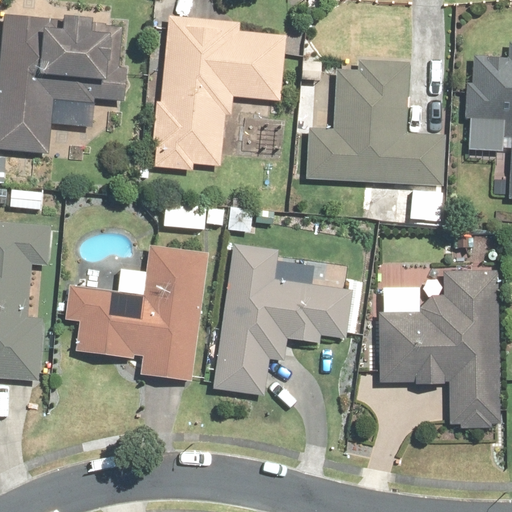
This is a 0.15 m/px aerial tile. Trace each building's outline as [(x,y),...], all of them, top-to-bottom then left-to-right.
[(4,11),(0,69),(0,150),(54,154),(56,124),(98,127),(100,96),(131,98),(137,21),(4,11)] [(158,101),(154,170),(230,174),(234,97),(288,100),(291,33),(245,31),(245,18),(171,14),(166,101),(158,101)] [(511,199),(511,40),(511,41),(510,54),(471,53),(468,122),(511,124),(508,199),(511,199)] [(308,180),(447,187),(450,133),(414,131),(417,64),(337,60),(334,124),(311,123),(308,180)] [(47,188),(11,186),(10,211),(46,213),(47,188)] [(442,190),(409,189),(408,222),(441,223),(442,190)] [(0,378),(44,381),(55,222),(0,218),(0,378)] [(289,246),(237,240),(220,387),(269,393),(273,357),(292,360),(294,344),(323,347),(325,335),(349,338),(355,282),(285,274),(289,246)] [(201,381),(214,251),(153,245),(150,269),(123,266),(121,289),(70,284),(66,323),(81,325),(78,353),(144,359),(142,376),(201,381)] [(505,425),(505,267),(441,267),(441,307),(379,308),(379,386),(453,386),(453,425),(505,425)]
